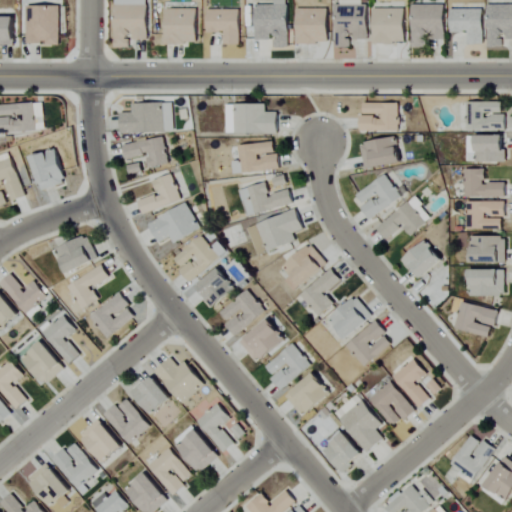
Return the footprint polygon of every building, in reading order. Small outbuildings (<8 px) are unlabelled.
[(150,41),(150,0),(118,0),(118,49),(133,49),(133,41),(150,41)] [(259,40),(276,40),(276,48),(291,48),(291,0),(277,0),(277,6),(259,6),(259,40)] [(372,6),(339,5),(338,48),(354,48),(354,41),(371,41),(372,6)] [(449,40),(448,5),(415,6),(415,49),(429,48),(429,40),(449,40)] [(491,48),(505,49),(505,40),(511,40),(511,5),(492,5),(491,48)] [(63,7),(30,7),(29,45),(62,45),(63,7)] [(378,8),(377,44),(409,45),(409,9),(378,8)] [(168,44),(200,45),(200,10),(168,9),(168,44)] [(301,44),(333,44),(332,9),(300,10),(301,44)] [(210,33),(226,33),(226,46),(242,45),(241,10),(210,10),(210,33)] [(487,10),(454,10),(454,33),(471,33),(470,45),(486,45),(487,10)] [(0,45),(18,46),(19,18),(0,18),(0,45)] [(469,130),(507,129),(507,102),(468,102),(469,130)] [(175,103),(135,103),(135,112),(124,112),(124,133),(175,133),(175,103)] [(402,131),(402,103),(367,103),(367,116),(363,116),(363,131),(402,131)] [(0,133),(37,132),(37,104),(3,104),(3,118),(0,118),(0,133)] [(228,133),(281,134),(282,112),(268,112),(269,104),(229,104),(228,133)] [(469,162),(509,162),(508,135),(478,135),(478,139),(469,139),(469,162)] [(172,164),(165,136),(126,146),(129,160),(150,155),(153,168),(172,164)] [(367,168),(404,164),(400,138),(364,143),(367,168)] [(236,174),(281,169),(278,142),(241,145),(242,161),(234,161),(236,174)] [(59,149),(35,157),(46,191),(70,182),(59,149)] [(0,163),(0,184),(8,182),(15,202),(28,197),(15,158),(0,163)] [(130,165),(133,174),(145,172),(142,162),(130,165)] [(508,197),(509,183),(487,183),(487,169),(467,169),(467,197),(508,197)] [(156,181),(160,194),(141,201),(146,214),(184,201),(175,174),(156,181)] [(278,186),(290,184),(288,176),(277,177),(278,186)] [(359,193),(372,218),(404,200),(391,176),(359,193)] [(242,190),(248,216),(297,205),(293,189),(272,194),(269,183),(242,190)] [(0,206),(0,207),(9,205),(6,192),(0,193),(0,206)] [(407,228),(412,236),(434,220),(418,198),(379,226),(390,241),(407,228)] [(469,230),(505,229),(505,218),(509,218),(508,202),(468,203),(469,230)] [(173,236),(178,245),(204,229),(188,203),(152,225),(163,243),(173,236)] [(250,229),(261,256),(299,241),(296,234),(308,229),(300,209),(250,229)] [(101,259),(90,235),(59,250),(70,274),(101,259)] [(194,282),(222,258),(204,236),(176,260),(194,282)] [(509,237),(471,236),(471,246),(475,246),(474,262),(509,263),(509,237)] [(420,279),(445,264),(432,242),(407,256),(420,279)] [(286,267),(293,276),(287,281),(297,293),(330,265),(313,244),(286,267)] [(113,277),(105,264),(70,287),(85,310),(102,299),(96,289),(113,277)] [(214,307),(239,290),(224,269),(199,286),(214,307)] [(303,294),(320,317),(338,305),(330,293),(346,282),(337,269),(303,294)] [(471,296),(508,296),(508,270),(472,269),(471,296)] [(5,282),(26,314),(50,299),(39,282),(26,290),(16,275),(5,282)] [(7,291),(1,294),(0,292),(0,329),(22,317),(7,291)] [(230,322),(229,323),(237,335),(268,314),(252,291),(223,311),(230,322)] [(110,339),(138,316),(130,307),(133,305),(122,292),(92,318),(110,339)] [(332,321),(350,340),(376,316),(358,297),(332,321)] [(493,337),(495,326),(499,327),(503,311),(463,302),(457,329),(493,337)] [(80,331),(68,314),(45,330),(71,365),(83,356),(70,338),(80,331)] [(390,331),(377,320),(350,349),(371,367),(393,342),(386,336),(390,331)] [(257,362),(288,344),(275,321),(243,339),(257,362)] [(69,367),(45,341),(26,359),(49,385),(69,367)] [(267,367),(285,389),(314,366),(297,344),(267,367)] [(185,403),(208,384),(189,362),(182,368),(174,358),(159,371),(185,403)] [(396,377),(423,408),(434,399),(420,383),(430,374),(417,359),(396,377)] [(32,400),(19,384),(28,377),(15,360),(0,372),(0,386),(19,410),(32,400)] [(305,416),(335,393),(319,373),(289,396),(305,416)] [(149,414),(173,402),(161,377),(136,390),(149,414)] [(429,385),(438,396),(445,390),(437,379),(429,385)] [(398,428),(419,409),(393,382),(373,400),(398,428)] [(387,438),(380,431),(387,424),(359,394),(337,415),(373,452),(387,438)] [(107,416),(133,444),(153,426),(130,400),(122,407),(119,404),(107,416)] [(201,420),(226,453),(238,444),(225,426),(234,419),(223,404),(201,420)] [(106,464),(126,446),(103,419),(82,436),(106,464)] [(326,450),(348,472),(367,454),(341,428),(329,440),(333,444),(326,450)] [(181,446),(201,473),(223,457),(202,430),(181,446)] [(478,481),(497,450),(473,435),(454,466),(478,481)] [(67,449),(56,458),(80,488),(101,472),(79,444),(69,451),(67,449)] [(189,486),(187,483),(196,475),(172,448),(151,467),(178,496),(189,486)] [(511,460),(506,457),(489,488),(511,500),(511,460)] [(74,491),(51,463),(31,480),(53,508),(74,491)] [(148,511),(155,511),(171,497),(149,473),(129,492),(148,511)] [(426,511),(434,506),(417,483),(388,505),(392,511),(426,511)] [(124,511),(132,505),(119,491),(110,499),(105,494),(93,504),(99,511),(124,511)] [(253,511),(287,511),(300,502),(290,491),(274,504),(266,494),(249,507),(253,511)] [(46,511),(39,502),(27,510),(15,494),(4,502),(11,511),(46,511)]
